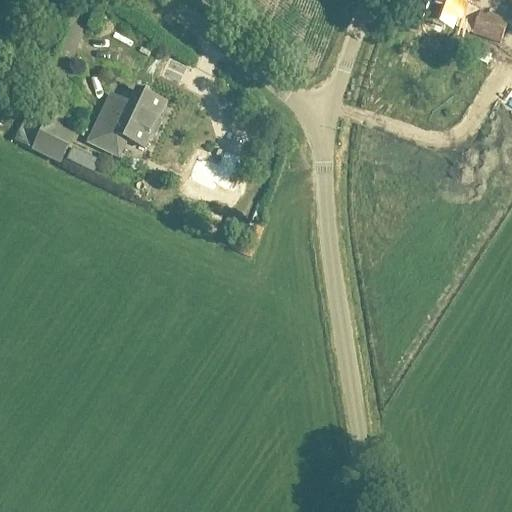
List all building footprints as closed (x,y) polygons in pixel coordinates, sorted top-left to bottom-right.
[(457,29),(500,44),(508,21),(464,7),(466,0),(429,0),(423,19),(457,30),(457,29)] [(489,65),(492,56),(479,51),(476,61),(489,65)] [(134,108),(114,99),(108,112),(104,111),(97,126),(100,128),(94,142),(119,154),(125,140),(145,149),(153,134),(156,135),(162,122),(159,121),(166,105),(141,94),(134,108)] [(72,141),(45,128),(34,152),(61,165),(72,141)] [(142,173),(150,153),(133,146),(124,165),(142,173)] [(93,174),(99,163),(73,150),(67,162),(93,174)] [(214,191),(214,190),(228,196),(229,192),(233,194),(248,162),(226,152),(220,166),(199,157),(189,180),(214,191)] [(269,176),(257,171),(248,192),(259,197),(269,176)]
